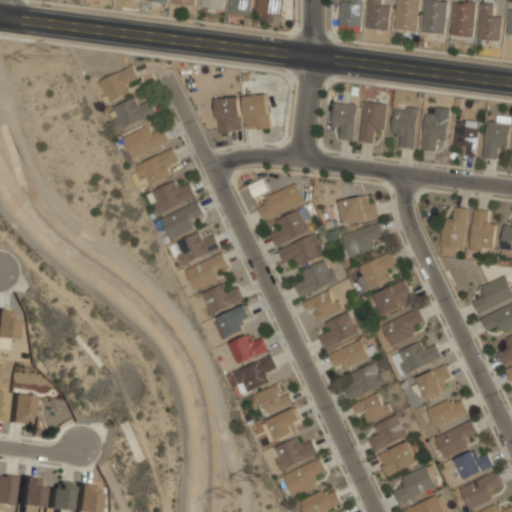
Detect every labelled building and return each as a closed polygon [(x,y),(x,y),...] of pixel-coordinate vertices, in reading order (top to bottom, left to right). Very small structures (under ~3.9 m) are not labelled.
[(202,0),(202,9),(225,8),(225,0),(202,0)] [(249,17),(251,0),(229,0),(227,14),(249,17)] [(282,0),(257,0),(257,20),(282,21),(282,0)] [(340,0),(340,25),(362,26),(362,0),(340,0)] [(369,0),(366,26),(387,29),(391,0),(369,0)] [(396,0),(396,30),(419,30),(419,0),(396,0)] [(447,0),(423,0),(422,37),(431,37),(431,33),(445,34),(447,0)] [(475,1),(453,0),(451,35),(473,36),(475,1)] [(502,14),(491,14),(492,2),(481,2),(478,38),(500,40),(502,14)] [(139,78),(134,66),(100,80),(109,102),(131,92),(127,83),(139,78)] [(245,95),(246,129),(270,128),(269,94),(245,95)] [(243,130),(239,96),(216,98),(220,132),(243,130)] [(109,109),(119,131),(156,114),(149,100),(138,105),(135,97),(109,109)] [(339,139),(353,141),(359,105),(335,101),(331,125),(341,127),(339,139)] [(361,142),(374,142),(375,130),(386,130),(387,103),(363,102),(361,142)] [(399,147),(415,148),(418,107),(405,106),(405,109),(395,108),(392,134),(400,134),(399,147)] [(450,117),(426,113),(421,149),(435,151),(437,138),(446,140),(450,117)] [(488,120),(483,157),(497,159),(499,147),(508,148),(511,121),(511,116),(497,115),(496,121),(488,120)] [(466,155),(476,156),(479,122),(456,120),(453,147),(466,148),(466,155)] [(131,156),(169,143),(164,129),(151,133),(149,127),(124,135),(131,156)] [(136,165),(146,186),(171,175),(167,166),(179,161),(173,148),(136,165)] [(269,190),(264,178),(249,184),(254,196),(269,190)] [(196,197),(190,183),(178,188),(175,181),(148,192),(157,214),(196,197)] [(296,205),(289,188),(255,201),(262,219),(296,205)] [(377,217),(373,194),(339,200),(343,223),(377,217)] [(171,239),(196,228),(192,219),(203,214),(198,201),(161,217),(171,239)] [(443,217),(442,253),(465,254),(466,207),(455,207),(454,218),(443,217)] [(470,249),(494,251),(497,223),(486,222),(487,210),(474,209),(470,249)] [(276,246),(308,232),(299,210),(276,220),(280,229),(270,233),(276,246)] [(374,239),(384,236),(379,223),(341,235),(348,257),(376,248),(374,239)] [(511,226),(502,226),(503,253),(511,252),(511,226)] [(214,235),(203,240),(199,232),(169,245),(174,257),(179,255),(183,265),(220,248),(214,235)] [(323,255),(316,235),(277,248),(282,261),(295,257),(298,264),(323,255)] [(355,270),(365,290),(389,278),(385,270),(397,264),(391,252),(355,270)] [(186,269),(195,290),(220,279),(216,270),(228,265),(222,253),(186,269)] [(337,279),(326,259),(301,272),(305,280),(294,285),(301,298),(337,279)] [(478,314),(511,298),(511,290),(505,275),(479,287),(484,297),(473,302),(478,314)] [(380,314),(412,303),(405,282),(374,293),(380,314)] [(202,292),(211,314),(245,301),(239,286),(227,291),(224,283),(202,292)] [(303,300),(307,311),(315,308),(319,318),(343,309),(335,288),(303,300)] [(496,325),(500,334),(511,328),(511,303),(481,318),(486,329),(496,325)] [(241,322),(253,317),(247,304),(219,317),(228,338),(245,330),(241,322)] [(7,317),(8,309),(0,308),(0,337),(13,338),(14,318),(7,317)] [(413,324),(423,320),(418,308),(382,324),(391,344),(417,333),(413,324)] [(319,336),(325,348),(358,332),(348,312),(324,323),(329,332),(319,336)] [(254,340),(251,333),(231,342),(240,363),(268,350),(263,337),(254,340)] [(508,348),(497,352),(503,365),(511,361),(511,334),(504,338),(508,348)] [(328,354),(336,371),(374,355),(366,337),(328,354)] [(425,349),(421,340),(395,353),(405,373),(440,355),(435,344),(425,349)] [(277,367),(271,355),(233,371),(243,393),(270,381),(266,372),(277,367)] [(377,362),(349,374),(354,384),(345,388),(350,399),(386,383),(377,362)] [(442,382),(451,376),(443,363),(416,380),(428,399),(446,388),(442,382)] [(254,395),(258,403),(262,401),(268,414),(293,402),(289,393),(283,395),(277,383),(254,395)] [(33,388),(11,386),(9,422),(23,423),(24,415),(32,416),(33,388)] [(352,403),(356,413),(365,409),(370,421),(391,412),(382,391),(352,403)] [(427,410),(435,427),(467,412),(459,395),(427,410)] [(276,439),(297,431),(294,422),(301,419),(296,407),(268,419),(276,439)] [(378,435),(369,440),(375,451),(406,436),(396,415),(373,426),(378,435)] [(466,436),(476,431),(472,421),(435,436),(444,457),(470,446),(466,436)] [(272,448),(282,469),(318,454),(312,440),(300,445),(297,437),(272,448)] [(377,455),(386,476),(418,461),(408,441),(377,455)] [(455,459),(465,480),(493,467),(487,454),(479,458),(475,450),(455,459)] [(293,495),(317,485),(313,475),(326,470),(321,458),(284,473),(293,495)] [(403,487),(394,491),(400,505),(436,488),(426,466),(399,478),(403,487)] [(504,492),(495,472),(459,488),(468,508),(504,492)] [(0,503),(14,504),(15,475),(0,474),(0,503)] [(36,477),(23,476),(18,511),(32,511),(33,506),(41,507),(43,486),(35,485),(36,477)] [(73,511),(95,511),(98,489),(90,487),(91,484),(77,482),(73,511)] [(335,487),(302,500),(306,511),(322,511),(342,504),(335,487)] [(447,511),(444,496),(403,506),(404,511),(447,511)] [(511,511),(511,507),(511,506),(501,511),(497,503),(479,511),(511,511)]
